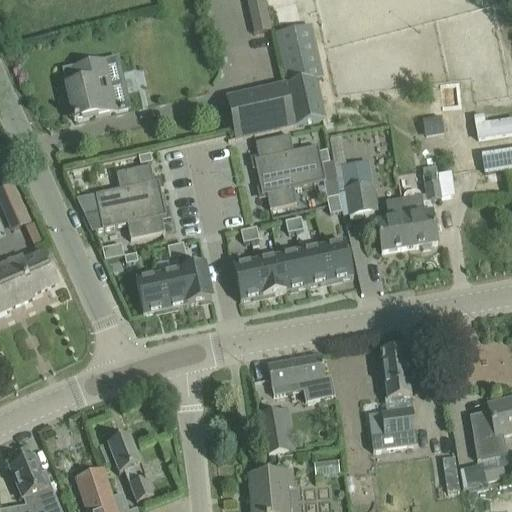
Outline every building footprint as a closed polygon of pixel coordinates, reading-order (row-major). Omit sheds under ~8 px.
[(272,33),(264,0),(246,0),(254,37),(272,33)] [(275,36),(286,85),(295,129),(326,122),(318,82),(324,80),(312,27),(275,36)] [(62,74),(66,89),(74,123),(120,112),(108,63),(62,74)] [(295,129),(286,85),(225,99),(235,144),(296,130),(295,129)] [(442,122),(423,125),(425,139),(444,136),(442,122)] [(321,167),(319,155),(318,149),(293,155),(289,139),(255,146),(259,162),(254,163),(258,181),(321,167)] [(511,152),(482,157),(485,177),(511,172),(511,152)] [(319,155),(321,167),(329,165),(327,153),(319,155)] [(150,157),(138,159),(140,167),(152,165),(150,157)] [(369,164),(334,170),(337,184),(344,219),(350,218),(350,219),(351,225),(365,222),(367,233),(379,231),(378,225),(377,225),(375,214),(378,214),(373,187),(369,164)] [(321,167),(325,183),(335,181),(331,165),(329,165),(321,167)] [(325,183),(321,167),(258,181),(262,199),(266,198),(270,214),(296,208),(293,192),(325,185),(325,183)] [(95,198),(75,202),(83,219),(99,216),(162,202),(158,184),(154,185),(150,169),(116,177),(119,193),(95,198)] [(440,185),(427,187),(428,197),(429,205),(431,205),(443,203),(443,202),(440,185)] [(404,197),(403,200),(410,253),(422,251),(424,254),(432,253),(432,249),(438,248),(434,218),(423,219),(420,198),(418,195),(415,193),(407,195),(404,197)] [(421,197),(420,198),(423,219),(434,218),(431,206),(431,205),(429,205),(428,197),(421,197)] [(328,209),(340,207),(338,199),(326,202),(328,209)] [(410,253),(403,200),(401,201),(402,206),(386,209),(389,223),(378,225),(379,231),(383,257),(410,253)] [(99,216),(83,219),(91,236),(102,233),(127,228),(130,244),(165,236),(161,220),(166,219),(162,202),(99,216)] [(340,207),(328,209),(330,217),(342,215),(340,207)] [(295,235),(303,233),(301,221),(293,223),(295,235)] [(293,223),(285,224),(287,236),(295,235),(293,223)] [(259,243),(256,231),(248,232),(251,244),(259,243)] [(248,232),(240,234),(243,246),(251,244),(248,232)] [(330,286),(353,281),(345,246),(322,251),(330,286)] [(175,248),(178,260),(186,259),(183,247),(175,248)] [(124,260),(121,248),(102,252),(104,264),(124,260)] [(170,262),(178,260),(175,248),(167,250),(170,262)] [(300,256),(308,291),(330,286),(322,251),(300,256)] [(22,259),(0,268),(0,314),(34,301),(33,298),(58,287),(45,255),(24,264),(22,259)] [(285,296),(308,291),(300,256),(278,261),(285,296)] [(138,265),(136,257),(124,260),(126,268),(138,265)] [(263,301),(285,296),(278,261),(255,265),(263,301)] [(240,306),(263,301),(255,265),(232,270),(240,306)] [(211,304),(204,269),(181,274),(188,309),(211,304)] [(181,274),(158,279),(166,314),(188,309),(181,274)] [(158,279),(135,284),(143,319),(166,314),(158,279)] [(416,449),(405,354),(405,353),(380,356),(386,404),(384,404),(385,416),(380,417),(382,440),(371,442),(373,455),(416,449)] [(271,393),(286,390),(287,397),(303,394),(305,406),(334,401),(330,380),(324,381),(320,360),(267,369),(271,393)] [(477,465),(507,457),(503,440),(511,437),(511,401),(488,407),(490,415),(469,420),(474,439),(473,439),(477,465)] [(288,455),(280,414),(261,417),(268,459),(288,455)] [(107,448),(114,467),(119,478),(124,476),(136,507),(153,500),(129,439),(107,448)] [(40,478),(33,461),(10,471),(26,509),(17,511),(16,511),(59,511),(44,477),(40,478)] [(115,511),(112,502),(102,472),(83,479),(93,511),(115,511)] [(288,476),(269,477),(250,479),(252,511),(285,511),(283,490),(290,490),(288,476)]
